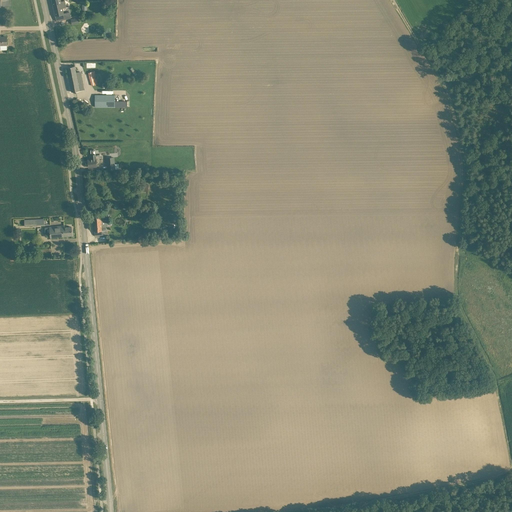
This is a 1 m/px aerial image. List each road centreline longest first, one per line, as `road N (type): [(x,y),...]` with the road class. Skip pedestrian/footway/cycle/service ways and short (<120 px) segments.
road 1 (secondary): [(110,511),(76,160),(42,0)]
road 2 (track): [(511,451),(496,387),(453,292),(467,171),(445,88)]
road 3 (track): [(271,511),(511,473)]
